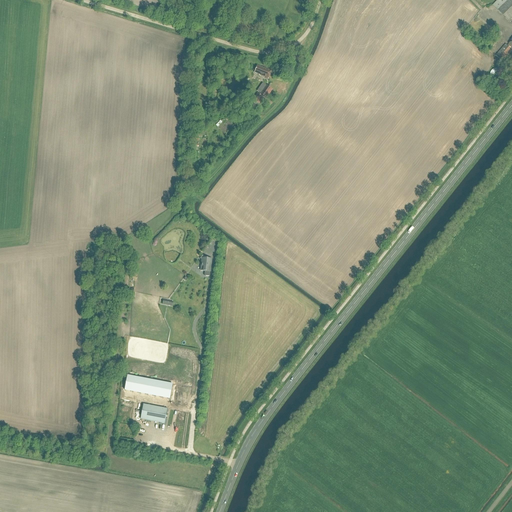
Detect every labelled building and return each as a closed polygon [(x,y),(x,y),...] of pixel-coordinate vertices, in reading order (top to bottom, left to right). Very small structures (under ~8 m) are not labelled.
[(511,0),(498,0),(493,6),(498,11),(510,23),(511,20),(511,0)] [(500,32),(491,44),(494,46),(503,34),(500,32)] [(511,41),(508,46),(506,44),(496,56),(503,63),(511,52),(511,41)] [(257,66),(255,73),(259,75),(259,76),(264,78),(268,79),(271,71),(264,68),(264,69),(257,66)] [(490,74),(490,75),(490,76),(491,77),(491,78),(492,79),(493,80),(494,81),(495,81),(496,81),(497,82),(498,81),(499,81),(500,81),(501,80),(502,79),(502,78),(503,77),(503,76),(503,75),(503,74),(503,73),(502,72),(502,71),(501,70),(500,70),(499,69),(498,69),(497,69),(496,69),(495,69),(494,70),(493,70),(492,71),(491,72),(491,73),(490,74)] [(267,85),(260,95),(266,99),(273,90),(267,85)] [(258,93),(253,100),(259,104),(263,98),(258,93)] [(211,250),(216,243),(210,239),(205,246),(211,250)] [(202,256),(200,259),(202,260),(202,265),(201,265),(201,266),(201,271),(205,271),(204,276),(210,277),(210,275),(212,259),(207,259),(202,256)] [(128,377),(125,392),(170,401),(173,385),(128,377)] [(128,415),(130,405),(120,403),(119,414),(128,415)] [(165,424),(168,409),(143,405),(140,419),(165,424)] [(176,426),(189,429),(191,422),(178,419),(176,426)]
